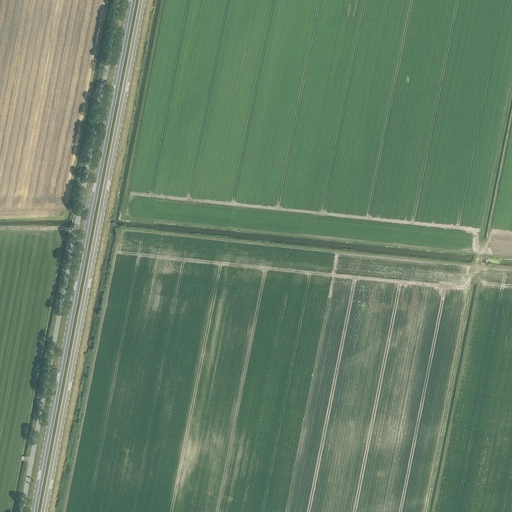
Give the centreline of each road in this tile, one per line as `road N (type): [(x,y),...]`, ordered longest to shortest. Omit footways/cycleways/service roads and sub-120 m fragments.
road 1 (primary): [(132,0),(33,511)]
road 2 (primary): [(44,511),(142,0)]
road 3 (unclassified): [(21,511),(119,0)]
